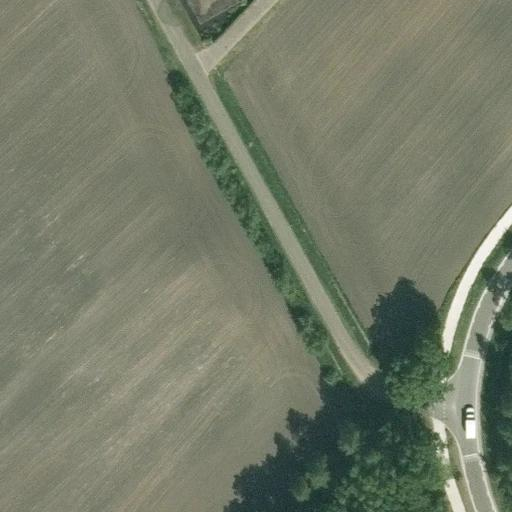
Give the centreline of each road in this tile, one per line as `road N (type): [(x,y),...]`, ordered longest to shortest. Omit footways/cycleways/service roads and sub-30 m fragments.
road 1 (unclassified): [(466,409),(398,400),(369,376),(157,0)]
road 2 (tertiary): [(466,409),(481,322),(511,264)]
